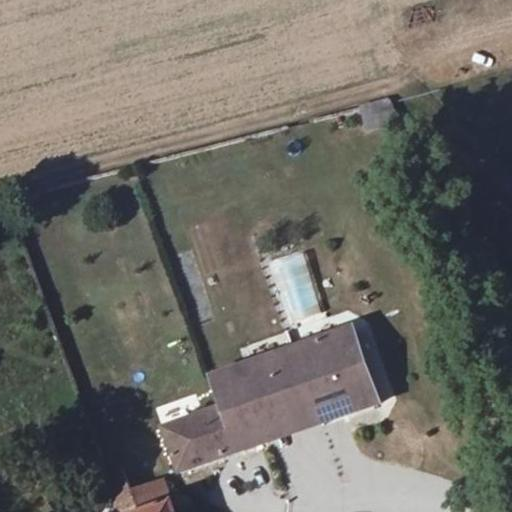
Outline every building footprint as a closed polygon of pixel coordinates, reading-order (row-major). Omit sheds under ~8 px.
[(388,101),(361,108),(368,133),(399,124),(388,101)] [(316,408),(339,400),(345,415),(380,402),(351,325),(293,347),(316,408)] [(163,428),(179,473),(269,441),(263,427),(316,408),(293,347),(210,378),(221,408),(163,428)] [(322,423),(345,415),(339,400),(316,408),(322,423)] [(316,408),(263,427),(269,441),(322,423),(316,408)] [(135,493),(126,467),(108,474),(121,511),(176,511),(165,482),(135,493)]
